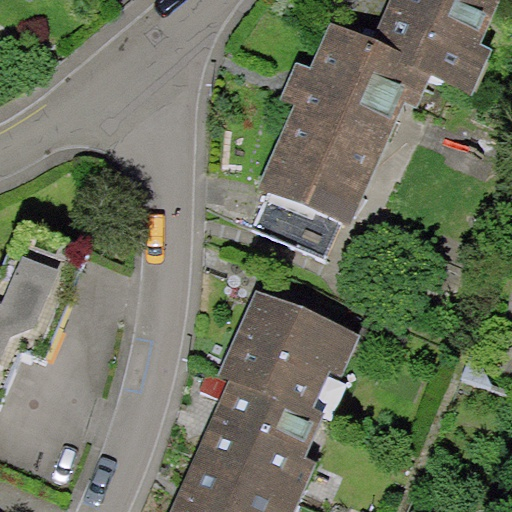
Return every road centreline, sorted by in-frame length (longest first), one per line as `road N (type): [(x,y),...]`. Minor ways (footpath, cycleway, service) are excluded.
road 1 (residential): [(145,64),(178,219),(148,430),(112,511)]
road 2 (residential): [(145,64),(0,160)]
